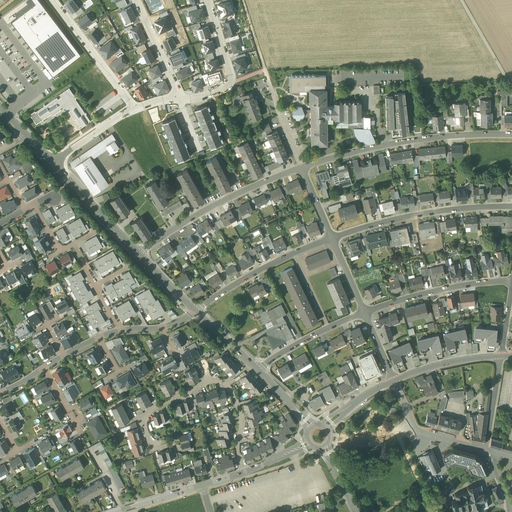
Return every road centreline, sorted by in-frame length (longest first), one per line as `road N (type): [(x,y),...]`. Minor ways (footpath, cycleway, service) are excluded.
road 1 (residential): [(244,472),(237,455),(242,418),(230,390),(215,380),(145,416),(151,448),(173,443)]
road 2 (residential): [(300,168),(384,144),(511,133)]
road 3 (residential): [(331,238),(418,214),(511,206)]
road 4 (residential): [(138,253),(237,194),(300,168)]
road 5 (residential): [(300,168),(243,0)]
road 6 (residential): [(195,309),(331,238)]
road 7 (residential): [(511,280),(364,312)]
road 8 (residential): [(207,0),(230,81),(179,98)]
road 9 (residential): [(135,108),(52,0)]
road 10 (tertiary): [(138,253),(51,161)]
road 11 (residential): [(364,312),(257,367)]
